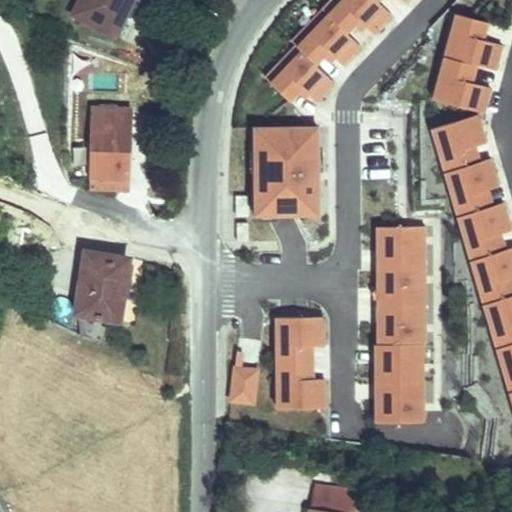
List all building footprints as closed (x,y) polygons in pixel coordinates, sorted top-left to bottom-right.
[(67,0),(65,5),(110,32),(127,0),(67,0)] [(375,26),(394,8),(385,0),(328,0),(325,3),(331,9),(349,26),(361,13),(375,26)] [(313,27),(331,9),(325,3),(308,21),(313,27)] [(462,28),(467,9),(460,7),(455,26),(462,28)] [(363,39),(349,26),(331,9),(313,27),(308,21),(295,35),(300,40),(305,45),(318,58),(330,44),(344,58),(363,39)] [(486,61),(493,36),(485,34),(490,16),(467,9),(462,28),(455,53),(479,59),(486,61)] [(455,53),(462,28),(455,26),(448,50),(455,53)] [(497,64),(504,39),(493,36),(486,61),(497,64)] [(300,40),(282,58),(287,63),(305,45),(300,40)] [(318,93),(336,75),(318,58),(305,45),(287,63),(282,58),(269,71),(291,93),(304,80),(318,93)] [(451,71),(455,53),(448,50),(443,69),(451,71)] [(481,78),(474,76),(479,59),(455,53),(451,71),(444,95),(474,103),(481,78)] [(444,95),(451,71),(443,69),(442,75),(437,93),(444,95)] [(486,106),(493,81),(481,78),(474,103),(486,106)] [(127,96),(92,96),(93,181),(133,182),(132,106),(127,106),(127,96)] [(482,155),(477,139),(471,119),(483,116),(480,108),(436,121),(449,165),(482,155)] [(489,136),(483,116),(471,119),(477,139),(489,136)] [(321,143),(320,121),(258,121),(259,143),(262,143),(262,165),(258,165),(258,208),(321,208),(321,165),(317,165),(317,143),(321,143)] [(69,160),(44,152),(31,183),(61,196),(71,172),(69,160)] [(495,199),(490,183),(484,163),(496,160),(493,152),(482,155),(449,165),(462,209),(495,199)] [(502,180),(496,160),(484,163),(490,183),(502,180)] [(495,199),(462,209),(474,252),(508,243),(503,227),(497,207),(509,204),(506,196),(495,199)] [(234,216),(235,198),(222,197),(221,215),(234,216)] [(511,215),(509,204),(497,207),(503,227),(511,224),(511,215)] [(390,260),(389,221),(381,220),(382,260),(390,260)] [(428,260),(428,220),(389,221),(390,260),(428,260)] [(232,223),(219,222),(218,240),(231,241),(232,223)] [(511,258),(510,251),(511,250),(511,241),(508,243),(474,252),(487,296),(511,289),(511,258)] [(75,313),(113,316),(120,249),(83,246),(75,313)] [(390,299),(390,260),(382,260),(382,299),(390,299)] [(428,299),(428,260),(390,260),(390,299),(428,299)] [(511,336),(511,289),(487,296),(500,340),(511,336)] [(390,338),(390,299),(382,299),(382,338),(387,338),(390,338)] [(428,338),(428,299),(390,299),(390,338),(426,338),(428,338)] [(326,338),(326,310),(280,311),(281,356),(314,356),(314,338),(326,338)] [(511,336),(500,340),(511,380),(511,336)] [(387,377),(387,338),(382,338),(379,338),(380,377),(387,377)] [(426,377),(426,338),(390,338),(387,338),(387,377),(426,377)] [(327,402),(327,374),(314,374),(314,356),(281,356),(281,402),(327,402)] [(226,405),(255,407),(257,367),(228,366),(226,405)] [(388,416),(387,377),(380,377),(380,417),(388,416)] [(426,416),(426,377),(387,377),(388,416),(426,416)] [(298,482),(294,503),(331,507),(333,486),(298,482)] [(292,511),(294,503),(284,502),(281,511),(292,511)] [(336,511),(331,507),(294,503),(292,511),(336,511)]
